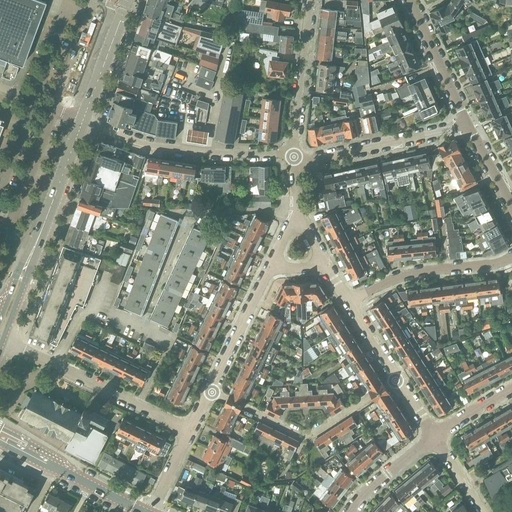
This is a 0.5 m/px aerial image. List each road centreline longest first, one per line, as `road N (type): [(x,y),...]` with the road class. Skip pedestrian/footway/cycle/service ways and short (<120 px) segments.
road 1 (tertiary): [(0,329),(82,121)]
road 2 (residential): [(82,121),(161,147),(293,156)]
road 3 (residential): [(398,380),(299,435),(209,391)]
road 4 (residential): [(190,430),(0,339)]
road 5 (residential): [(293,156),(313,160),(466,124)]
road 6 (residential): [(348,301),(404,275),(511,258)]
road 7 (tertiary): [(141,511),(0,439)]
road 8 (residential): [(293,156),(310,0)]
road 9 (residential): [(209,391),(271,269)]
road 10 (residential): [(466,124),(411,0)]
road 11 (tertiary): [(82,121),(128,0)]
